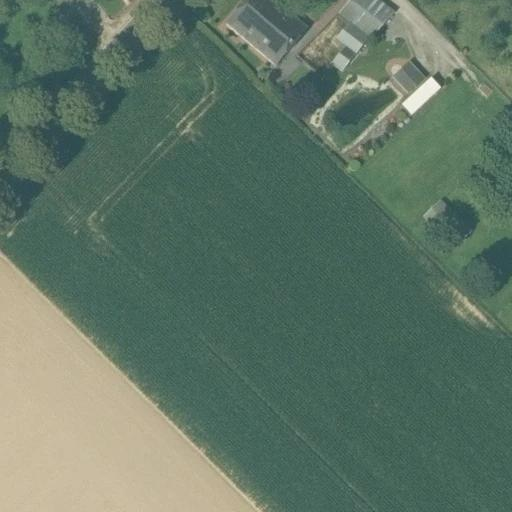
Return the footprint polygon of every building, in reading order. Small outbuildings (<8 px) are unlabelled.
[(306,32),(268,0),(247,0),(226,26),(275,68),(306,32)] [(391,18),(368,0),(352,0),(341,13),(351,22),(371,37),(372,38),(391,18)] [(371,37),(351,22),(339,37),(358,52),(371,37)] [(352,61),(342,53),(333,65),(342,72),(352,61)] [(421,81),(409,67),(395,80),(407,93),(421,81)] [(433,79),(404,107),(414,118),(443,90),(433,79)] [(435,229),(451,209),(440,200),(424,220),(435,229)]
